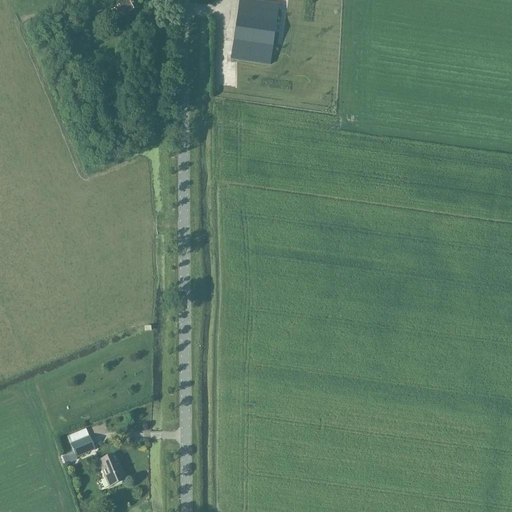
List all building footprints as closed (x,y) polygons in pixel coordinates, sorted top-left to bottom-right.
[(96,10),(98,16),(115,9),(119,19),(130,15),(129,12),(139,8),(135,0),(111,0),(113,3),(96,10)] [(231,59),(271,65),(277,22),(238,16),(231,59)] [(127,41),(139,41),(139,31),(126,31),(127,41)] [(71,445),(76,458),(94,450),(89,437),(71,445)] [(99,462),(110,488),(124,482),(119,468),(120,467),(115,455),(99,462)]
